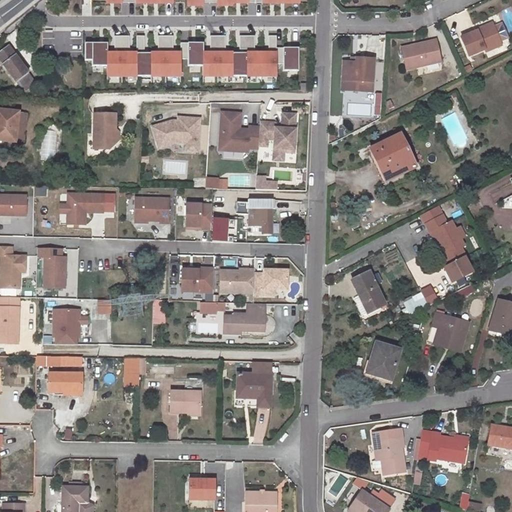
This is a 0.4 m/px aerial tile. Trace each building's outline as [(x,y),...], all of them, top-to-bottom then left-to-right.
[(184,0),(185,8),(199,8),(199,5),(213,5),(213,8),(246,7),(247,4),(246,0),(184,0)] [(492,22),(477,29),(477,30),(478,32),(484,29),(493,24),(492,22)] [(477,30),(461,37),(469,55),(485,48),(487,50),(502,43),(493,24),(484,29),(478,32),(477,30)] [(111,48),(128,48),(128,35),(111,35),(111,48)] [(155,47),(171,47),(172,35),(155,35),(155,47)] [(208,47),(224,47),(224,35),(208,35),(208,47)] [(237,48),(253,48),(253,35),(236,35),(237,48)] [(412,45),(402,47),(408,69),(442,61),(436,40),(427,41),(428,44),(413,47),(412,45)] [(90,63),(104,63),(104,75),(132,75),(132,73),(148,73),(148,76),(177,75),(177,58),(184,58),(184,64),(198,64),(198,76),(228,76),(228,74),(242,74),(242,76),(274,76),(274,64),(280,64),(280,69),(295,69),(295,46),(274,46),(274,50),(242,50),(242,52),(229,52),(229,50),(199,50),(199,42),(185,42),(184,43),(179,43),(179,51),(103,51),(103,42),(83,42),(83,58),(90,58),(90,63)] [(35,83),(8,46),(0,52),(0,59),(21,88),(23,86),(26,90),(35,83)] [(352,62),(344,62),(343,90),(358,91),(359,81),(373,82),(374,60),(357,58),(357,62),(352,62)] [(359,81),(358,91),(372,92),(373,82),(359,81)] [(371,93),(373,117),(382,116),(379,92),(371,93)] [(27,112),(0,107),(0,139),(23,143),(27,112)] [(241,112),(219,110),(217,151),(248,153),(248,148),(255,148),(256,124),(247,124),(247,127),(240,127),(241,112)] [(270,147),(270,149),(271,149),(271,160),(284,161),(284,153),(294,153),(296,113),(280,112),(279,123),(259,122),(257,146),(270,147)] [(116,114),(95,114),(94,149),(110,150),(119,141),(116,138),(116,133),(116,114)] [(170,118),(149,126),(156,150),(174,144),(183,144),(183,152),(198,152),(199,117),(176,115),(175,118),(170,118)] [(400,135),(370,149),(375,161),(377,160),(388,181),(416,167),(400,135)] [(274,190),(275,181),(264,180),(264,176),(255,175),(254,188),(274,190)] [(205,176),(204,186),(225,189),(226,179),(205,176)] [(511,190),(510,186),(483,196),(496,231),(511,224),(511,205),(496,212),(492,201),(511,193),(511,190)] [(103,192),(66,191),(66,203),(57,203),(56,214),(66,214),(66,225),(86,226),(86,211),(102,212),(103,192)] [(24,193),(0,193),(0,215),(24,215),(24,193)] [(168,196),(133,196),(133,223),(167,223),(168,196)] [(274,200),(248,200),(248,203),(236,202),(236,213),(248,214),(248,225),(262,225),(262,233),(271,233),(271,208),(275,208),(274,200)] [(209,203),(183,202),(181,229),(207,231),(209,203)] [(448,224),(438,206),(421,215),(430,234),(435,232),(442,245),(447,254),(442,257),(448,281),(473,269),(462,248),(465,246),(461,239),(456,229),(452,222),(448,224)] [(241,237),(236,237),(237,220),(214,219),(212,241),(240,243),(241,237)] [(460,227),(456,229),(461,239),(465,237),(460,227)] [(435,232),(430,234),(437,247),(442,245),(435,232)] [(11,247),(0,246),(0,288),(19,289),(20,272),(24,272),(24,254),(11,254),(11,247)] [(65,248),(35,248),(35,258),(42,258),(42,289),(65,289),(65,248)] [(238,270),(219,269),(218,291),(250,292),(251,271),(251,267),(238,266),(238,270)] [(195,267),(178,267),(178,291),(195,291),(195,267)] [(211,268),(196,267),(196,292),(210,292),(211,268)] [(258,272),(251,271),(250,292),(252,295),(274,296),(274,289),(285,289),(285,268),(259,267),(258,272)] [(369,272),(352,280),(368,314),(386,305),(369,272)] [(459,297),(473,291),(470,284),(456,291),(459,297)] [(405,313),(436,301),(430,288),(400,300),(405,313)] [(0,296),(0,342),(14,343),(14,324),(17,324),(18,298),(0,296)] [(103,313),(103,300),(95,300),(95,313),(103,313)] [(164,323),(164,300),(151,300),(151,323),(164,323)] [(511,325),(511,320),(511,304),(499,301),(489,330),(509,336),(511,326),(511,325)] [(223,303),(200,303),(199,313),(216,314),(216,310),(223,311),(223,303)] [(263,304),(245,304),(245,315),(232,314),(232,317),(223,317),(222,334),(240,335),(240,332),(259,332),(259,316),(263,316),(263,304)] [(78,338),(78,310),(56,310),(55,321),(53,321),(52,337),(55,337),(55,345),(75,345),(75,338),(78,338)] [(436,314),(432,326),(439,329),(443,316),(436,314)] [(468,324),(443,316),(439,329),(435,343),(460,351),(468,324)] [(391,380),(400,351),(376,343),(367,373),(391,380)] [(35,356),(35,367),(59,367),(60,356),(35,356)] [(124,358),(123,385),(136,386),(138,359),(124,358)] [(237,391),(258,392),(258,399),(258,408),(270,408),(271,363),(252,362),(252,375),(238,375),(237,391)] [(48,373),(48,392),(64,392),(64,390),(81,390),(82,374),(80,374),(64,374),(48,373)] [(169,413),(199,414),(199,392),(170,391),(169,413)] [(487,446),(511,449),(511,429),(491,426),(487,446)] [(373,435),(377,462),(381,461),(384,477),(405,474),(403,458),(398,458),(396,450),(402,449),(404,449),(401,431),(373,435)] [(436,460),(464,464),(468,442),(454,440),(439,438),(440,435),(432,434),(428,461),(435,463),(436,460)] [(190,479),(189,499),(190,499),(207,500),(214,500),(214,482),(208,482),(208,480),(190,479)] [(78,511),(79,503),(87,503),(87,487),(63,487),(62,511),(78,511)] [(276,511),(276,493),(262,493),(245,492),(244,511),(276,511)] [(352,509),(356,511),(389,511),(390,511),(362,494),(352,509)] [(190,507),(207,508),(207,500),(190,499),(190,507)] [(22,511),(23,503),(3,503),(2,511),(22,511)] [(91,511),(92,506),(87,503),(79,503),(78,511),(91,511)]
